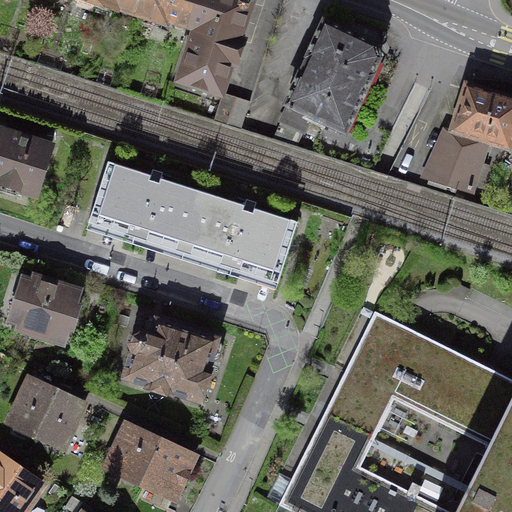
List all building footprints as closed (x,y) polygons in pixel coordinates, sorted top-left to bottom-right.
[(77,0),(76,6),(93,12),(96,0),(77,0)] [(113,8),(142,18),(147,0),(96,0),(93,12),(110,17),(113,8)] [(168,22),(189,29),(195,10),(198,10),(200,0),(147,0),(142,18),(167,26),(168,22)] [(177,82),(222,96),(223,93),(232,65),(234,65),(242,41),(240,40),(253,1),(249,0),(200,0),(198,10),(195,10),(189,29),(194,30),(177,82)] [(299,75),(285,105),(287,106),(280,121),(304,132),(312,117),(345,133),(359,104),(372,75),(379,59),(375,46),(324,23),(308,57),(309,58),(301,76),(299,75)] [(507,146),(511,129),(511,101),(487,94),(467,88),(452,133),(445,131),(444,133),(461,138),(463,133),(488,140),(507,146)] [(214,121),(241,130),(250,102),(235,97),(223,93),(222,96),(214,121)] [(49,147),(0,132),(0,182),(1,183),(0,187),(0,191),(7,194),(16,197),(18,189),(35,194),(49,147)] [(471,193),(488,140),(463,133),(461,138),(444,133),(439,144),(423,178),(471,193)] [(87,230),(181,260),(202,193),(160,180),(159,184),(154,183),(149,181),(150,177),(108,163),(87,230)] [(297,223),(254,210),(252,214),(247,213),(243,211),(244,206),(202,193),(181,260),(275,290),(297,223)] [(21,326),(70,341),(84,297),(35,281),(34,286),(25,284),(14,317),(23,320),(21,326)] [(293,511),(511,511),(511,379),(375,312),(279,505),(293,511)] [(135,351),(127,375),(196,397),(203,399),(212,372),(205,370),(208,359),(215,361),(219,359),(223,347),(221,343),(214,341),(214,340),(158,322),(157,325),(147,321),(143,332),(143,333),(142,332),(140,332),(138,333),(136,333),(134,335),(132,337),(131,339),(130,342),(131,345),(132,348),(135,351)] [(11,421),(37,433),(55,394),(42,388),(29,381),(11,421)] [(37,433),(64,445),(82,406),(69,400),(55,394),(37,433)] [(108,465),(141,481),(159,442),(143,435),(126,427),(108,465)] [(141,481),(174,496),(180,482),(185,482),(188,475),(185,472),(192,458),(175,450),(159,442),(141,481)] [(0,494),(17,470),(0,458),(0,494)] [(0,511),(1,511),(22,511),(40,487),(17,470),(0,494),(0,511)]
